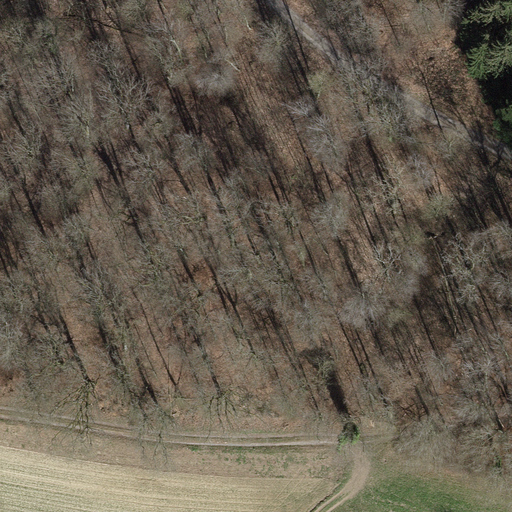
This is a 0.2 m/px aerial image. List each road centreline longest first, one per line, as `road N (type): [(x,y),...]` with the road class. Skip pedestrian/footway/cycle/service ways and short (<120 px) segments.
road 1 (track): [(511,417),(382,450),(0,418)]
road 2 (track): [(267,0),(379,87),(511,164)]
